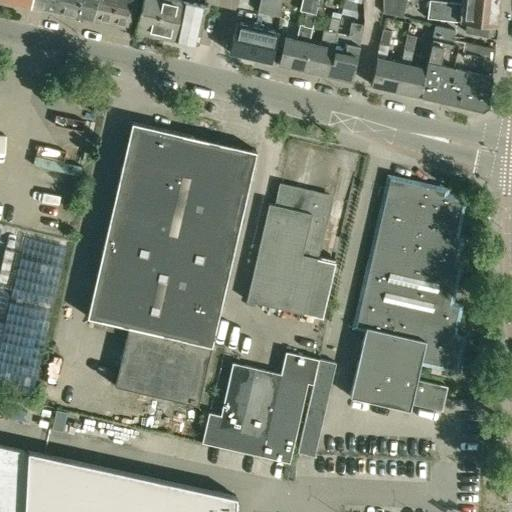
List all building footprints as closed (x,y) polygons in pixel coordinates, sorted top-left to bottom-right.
[(30,0),(29,5),(53,11),(55,0),(30,0)] [(55,0),(53,11),(56,12),(75,16),(78,0),(55,0)] [(78,0),(75,16),(92,20),(95,0),(78,0)] [(95,0),(92,20),(128,28),(134,0),(95,0)] [(161,0),(141,0),(134,30),(154,34),(161,0)] [(161,0),(154,34),(173,39),(181,0),(161,0)] [(193,0),(181,0),(173,39),(197,44),(206,4),(193,2),(193,0)] [(279,16),(281,0),(259,0),(257,11),(279,16)] [(318,0),(302,0),(300,10),(308,11),(304,25),(300,24),(297,38),(285,35),(281,49),(278,62),(302,68),(309,40),(318,0)] [(406,0),(384,0),(384,13),(402,17),(406,0)] [(499,7),(496,7),(460,3),(437,0),(428,0),(427,17),(467,22),(465,33),(491,37),(496,38),(499,7)] [(302,68),(327,74),(336,32),(340,15),(331,12),(327,30),(323,29),(320,43),(309,40),(302,68)] [(229,51),(271,61),(278,31),(262,27),(252,25),(236,21),(229,51)] [(336,32),(327,74),(352,80),(358,52),(365,24),(354,22),(351,36),(336,32)] [(435,24),(433,34),(426,68),(423,82),(420,95),(459,104),(482,109),(488,105),(491,79),(491,74),(494,48),(488,46),(460,40),(453,38),(455,29),(435,24)] [(381,44),(388,45),(392,31),(384,29),(381,44)] [(407,34),(404,49),(413,51),(416,36),(407,34)] [(372,81),(371,84),(395,89),(401,62),(385,58),(378,57),(374,71),(372,81)] [(401,62),(395,89),(403,91),(419,95),(420,95),(423,82),(426,68),(410,64),(401,62)] [(108,97),(96,95),(92,114),(103,116),(108,97)] [(114,383),(198,403),(210,351),(241,213),(255,150),(131,120),(117,184),(87,313),(128,324),(114,383)] [(442,411),(447,386),(416,379),(421,361),(455,368),(462,337),(452,335),(459,306),(443,302),(446,295),(452,290),(458,265),(453,264),(459,239),(454,238),(463,199),(443,195),(444,190),(391,178),(372,261),(369,261),(367,262),(363,281),(366,282),(356,325),(367,328),(351,397),(409,410),(411,404),(442,411)] [(316,259),(316,258),(331,194),(281,183),(276,204),(268,202),(246,300),(302,313),(322,317),(335,263),(316,259)] [(285,462),(289,463),(302,406),(307,382),(313,384),(319,358),(286,350),(281,374),(255,368),(231,363),(219,414),(207,411),(200,442),(285,462)] [(314,384),(298,453),(313,457),(335,362),(320,358),(314,384)] [(0,511),(234,511),(236,495),(27,450),(0,443),(0,511)]
